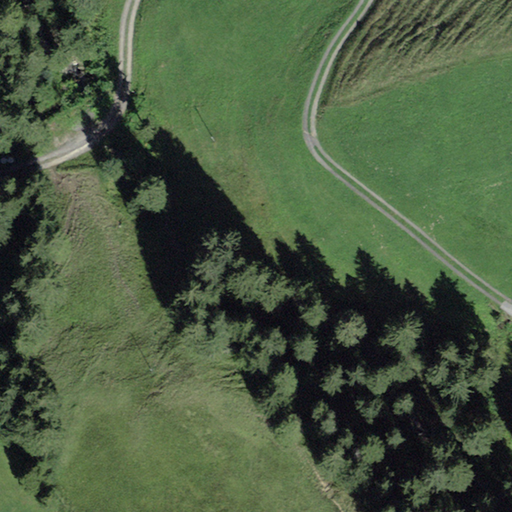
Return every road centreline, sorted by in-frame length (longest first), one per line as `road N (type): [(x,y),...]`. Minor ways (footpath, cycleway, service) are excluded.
road 1 (track): [(381,0),(313,115),(323,157),(511,311)]
road 2 (track): [(0,166),(128,108),(143,0)]
